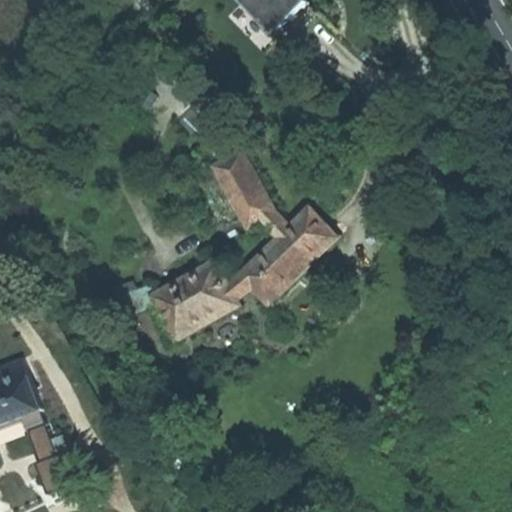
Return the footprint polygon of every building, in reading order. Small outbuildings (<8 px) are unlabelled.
[(307,0),(241,0),(286,45),(303,28),(319,12),(307,0)] [(214,172),(248,233),(262,225),(279,243),(291,231),(277,216),(242,156),(214,172)] [(254,293),(270,311),(340,244),(325,228),(310,213),(291,231),(279,243),(241,278),(254,293)] [(158,311),(178,348),(241,311),(238,305),(229,289),(216,265),(155,297),(158,311)] [(254,293),(241,278),(229,289),(238,305),(254,293)] [(122,322),(158,311),(155,297),(151,288),(137,297),(119,303),(118,301),(116,302),(117,304),(120,322),(120,324),(122,323),(122,322)] [(0,427),(31,416),(36,429),(52,423),(47,410),(49,408),(21,363),(2,375),(6,382),(0,385),(0,427)]
